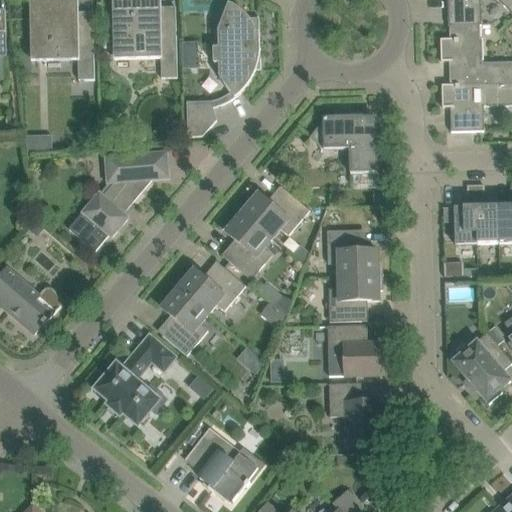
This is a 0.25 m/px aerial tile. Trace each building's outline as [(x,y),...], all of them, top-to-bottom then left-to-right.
[(160,0),(157,0),(113,1),(113,5),(114,57),(114,61),(161,60),(161,80),(177,79),(176,8),(161,9),(161,4),(160,0)] [(511,0),(447,0),(448,28),(451,28),(451,27),(479,26),(479,27),(482,27),(480,0),(496,0),(511,15),(511,0)] [(78,2),(30,3),(30,7),(31,59),(32,63),(78,62),(79,82),(95,81),(93,14),(79,14),(78,6),(78,2)] [(258,23),(252,23),(248,18),(244,14),(239,10),(234,7),(229,5),(218,32),(219,49),(213,49),(214,65),(219,65),(219,78),(231,94),(227,97),(222,100),(217,102),(212,103),(187,104),(188,139),(203,138),(217,122),(213,110),(221,107),(227,104),(234,100),(240,96),(245,90),(249,85),(253,78),(256,71),(261,71),(260,48),(259,18),(258,18),(258,23)] [(480,40),(479,27),(479,26),(451,27),(451,28),(451,41),(440,41),(441,63),(449,63),(450,87),(511,85),(511,63),(483,65),(482,40),(480,40)] [(511,85),(450,87),(442,87),(442,109),(450,109),(451,134),(484,133),(484,108),(511,107),(511,85)] [(323,124),(308,142),(309,143),(311,140),(324,151),(351,151),(352,175),(351,175),(351,176),(378,175),(378,174),(376,174),(375,122),(363,122),(363,118),(323,119),(323,124)] [(83,215),(69,230),(95,253),(109,237),(112,239),(129,219),(124,215),(153,182),(169,180),(167,154),(106,159),(108,185),(114,185),(103,198),(100,194),(83,215)] [(476,199),(476,187),(468,188),(468,199),(476,199)] [(484,187),(476,187),(476,199),(485,199),(484,187)] [(387,191),(374,192),(374,204),(387,204),(387,191)] [(249,201),(239,212),(273,241),(281,231),(288,238),(310,212),(285,192),(272,207),(258,196),(252,203),(249,201)] [(511,245),(511,198),(511,208),(498,208),(499,245),(511,245)] [(477,246),(476,199),(468,199),(468,209),(454,209),(455,225),(455,247),(477,246)] [(499,245),(498,208),(485,208),(485,199),(476,199),(477,246),(499,245)] [(454,209),(444,210),(445,225),(455,225),(454,209)] [(273,241),(239,212),(229,224),(232,226),(226,234),(240,246),(226,261),(251,282),(272,257),(265,250),(273,241)] [(360,232),(327,233),(328,266),(339,266),(339,278),(383,277),(382,262),(379,263),(378,252),(360,253),(360,232)] [(52,266),(44,276),(60,290),(68,280),(52,266)] [(185,276),(175,288),(209,316),(216,307),(224,314),(246,288),(221,268),(208,283),(194,271),(188,279),(185,276)] [(7,270),(0,278),(0,302),(11,311),(9,314),(35,336),(43,326),(45,327),(67,301),(67,300),(64,303),(55,292),(52,290),(49,289),(46,290),(43,292),(39,297),(7,270)] [(478,278),(478,270),(464,271),(464,279),(478,278)] [(511,274),(500,275),(500,282),(511,282),(511,274)] [(500,282),(500,275),(486,275),(486,283),(500,282)] [(383,292),(383,277),(339,278),(339,291),(329,291),(330,324),(362,324),(361,303),(379,303),(379,292),(383,292)] [(201,326),(209,316),(175,288),(165,299),(168,302),(162,310),(176,321),(162,337),(187,358),(208,333),(201,326)] [(282,298),(274,307),(273,308),(286,318),(292,303),(282,298)] [(290,319),(289,343),(312,344),(313,320),(290,319)] [(367,327),(328,328),(328,348),(329,379),(345,378),(381,377),(380,345),(367,345),(367,327)] [(494,329),(487,335),(498,348),(505,342),(494,329)] [(487,335),(456,361),(466,372),(469,376),(466,379),(468,381),(464,384),(470,390),(473,387),(487,403),(489,405),(488,405),(489,406),(503,395),(502,394),(501,394),(500,392),(511,382),(503,373),(511,365),(511,363),(498,348),(487,335)] [(117,365),(95,391),(110,404),(108,407),(121,418),(124,415),(139,428),(151,413),(155,415),(167,402),(151,388),(148,392),(137,382),(152,363),(164,374),(176,359),(150,337),(122,370),(117,365)] [(210,381),(219,370),(201,356),(192,367),(210,381)] [(361,385),(329,386),(330,419),(346,418),(347,448),(383,447),(382,403),(362,403),(361,385)] [(192,446),(201,434),(194,429),(185,440),(192,446)] [(209,490),(231,507),(246,487),(248,489),(251,485),(250,484),(263,467),(244,452),(241,454),(210,430),(185,462),(203,476),(200,480),(210,488),(209,490)] [(371,455),(351,456),(352,466),(372,466),(371,455)] [(260,511),(364,511),(365,511),(347,492),(333,506),(338,511),(277,511),(267,504),(260,511)] [(500,509),(496,511),(511,511),(511,498),(508,502),(507,501),(499,509),(500,509)]
